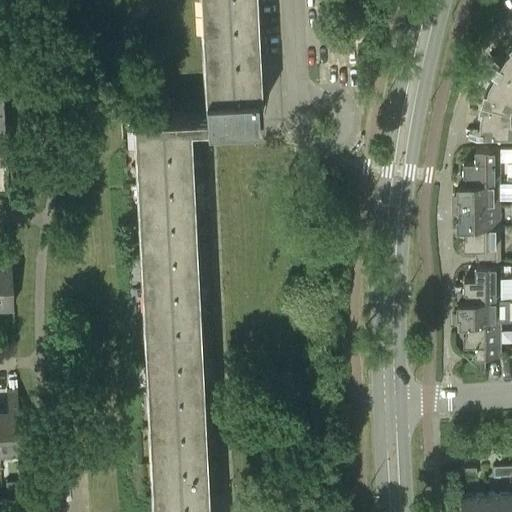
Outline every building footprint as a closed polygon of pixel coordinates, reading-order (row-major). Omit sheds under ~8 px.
[(204,0),(210,109),(204,109),(204,111),(235,109),(236,129),(256,128),(249,0),(204,0)] [(465,130),(465,135),(466,135),(511,135),(511,43),(508,47),(510,48),(502,61),(489,53),(489,54),(488,54),(485,58),(486,59),(499,66),(489,84),(487,83),(479,114),(481,114),(481,129),(466,129),(466,130),(465,130)] [(201,511),(183,112),(188,112),(188,110),(132,112),(132,115),(138,115),(156,511),(201,511)] [(458,182),(500,182),(500,148),(476,148),(476,160),(464,160),(464,177),(458,177),(458,182)] [(500,204),(500,182),(458,182),(458,199),(452,199),(452,204),(500,204)] [(500,225),(500,204),(452,204),(452,209),(458,209),(458,225),(500,225)] [(500,259),(500,225),(458,225),(458,231),(464,231),(464,247),(476,247),(476,260),(500,259)] [(0,243),(1,262),(0,261),(0,305),(13,305),(10,241),(0,241),(0,243)] [(464,277),(464,290),(464,294),(458,294),(458,300),(500,299),(500,265),(476,265),(476,277),(464,277)] [(452,316),(452,322),(458,322),(458,321),(500,321),(510,321),(510,299),(500,299),(458,300),(458,316),(452,316)] [(458,321),(458,322),(458,327),(464,327),(464,343),(476,343),(476,355),(500,355),(500,321),(458,321)] [(486,374),(486,359),(477,359),(477,374),(486,374)] [(8,378),(8,388),(17,387),(17,378),(8,378)] [(0,407),(0,451),(20,450),(17,387),(7,388),(8,407),(0,407)] [(508,464),(493,465),(493,475),(509,474),(508,464)] [(458,466),(459,476),(476,476),(475,466),(458,466)] [(485,511),(510,511),(510,491),(485,492),(485,511)] [(460,511),(485,511),(485,492),(459,493),(460,511)]
